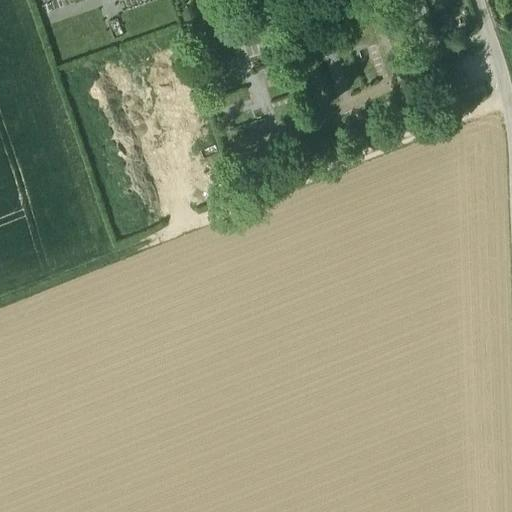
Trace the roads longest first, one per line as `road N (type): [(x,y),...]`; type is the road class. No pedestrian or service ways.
road 1 (track): [(0,312),(507,99)]
road 2 (track): [(477,0),(511,130)]
